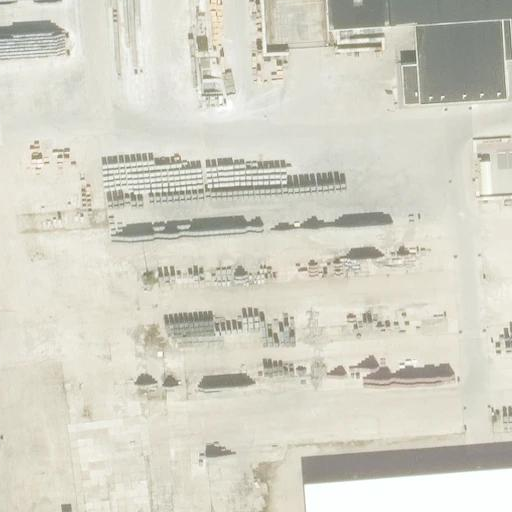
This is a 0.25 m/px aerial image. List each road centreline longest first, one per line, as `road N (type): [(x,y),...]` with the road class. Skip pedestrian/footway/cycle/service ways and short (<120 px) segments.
road 1 (unknown): [(0,249),(9,511)]
road 2 (unknown): [(0,129),(89,122),(83,0)]
